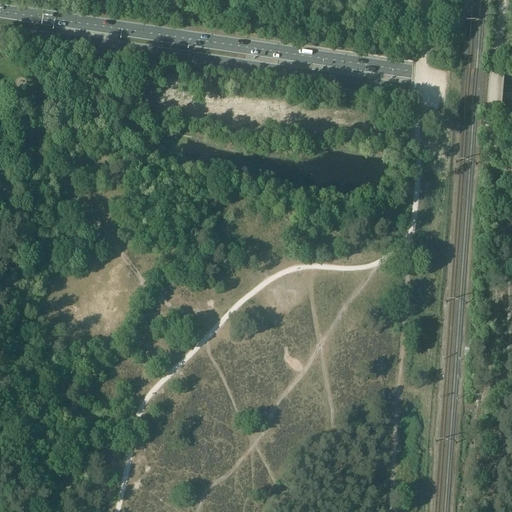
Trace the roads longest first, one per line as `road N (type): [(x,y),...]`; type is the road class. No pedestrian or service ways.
road 1 (primary): [(511,86),(0,11)]
road 2 (primary): [(0,32),(511,106)]
road 3 (track): [(412,231),(389,511)]
road 4 (track): [(503,0),(492,131),(511,141)]
